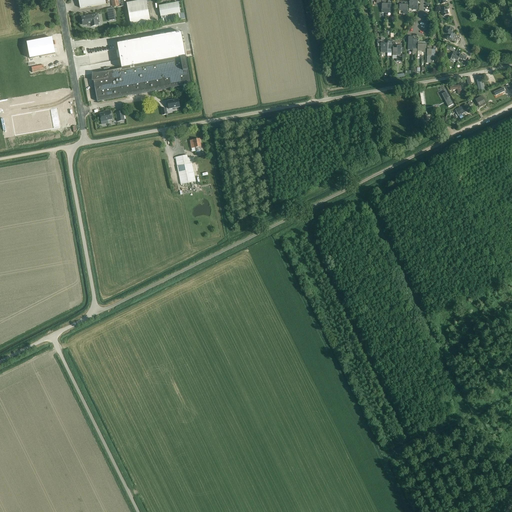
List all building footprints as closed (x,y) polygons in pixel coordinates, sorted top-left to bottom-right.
[(78,0),(80,8),(106,3),(105,0),(78,0)] [(146,0),(144,0),(127,3),(131,26),(150,22),(146,0)] [(180,13),(179,2),(159,6),(161,17),(180,13)] [(114,8),(107,9),(108,17),(115,16),(114,8)] [(180,13),(161,17),(162,23),(182,20),(180,13)] [(98,15),(91,16),(90,16),(90,17),(87,17),(86,17),(82,17),(82,16),(83,23),(83,24),(84,24),(85,25),(86,25),(91,24),(91,25),(92,26),(93,26),(94,26),(98,26),(98,23),(99,23),(98,15)] [(92,73),(92,81),(94,81),(95,87),(96,92),(96,96),(98,102),(151,92),(191,85),(186,57),(181,32),(117,44),(122,69),(98,74),(92,73)] [(448,37),(447,40),(448,40),(453,42),(456,43),(458,36),(455,35),(451,34),(450,36),(449,37),(448,37)] [(52,39),(27,44),(30,60),(55,55),(52,39)] [(458,61),(458,59),(459,57),(460,54),(453,52),(451,59),(458,61)] [(476,78),(478,93),(484,92),(482,77),(476,78)] [(450,87),(450,91),(457,90),(457,92),(458,94),(462,94),(461,92),(460,85),(450,87)] [(503,92),(505,92),(503,88),(494,92),(495,96),(503,92)] [(453,103),(446,91),(443,93),(449,105),(453,103)] [(475,100),(479,108),(485,104),(481,97),(475,100)] [(169,110),(180,108),(178,100),(167,102),(169,110)] [(466,110),(464,105),(454,110),(452,115),(456,112),(457,115),(466,110)] [(101,122),(112,120),(110,111),(106,112),(106,113),(100,114),(101,122)] [(123,111),(116,113),(117,122),(125,121),(123,111)] [(200,140),(193,141),(190,141),(191,149),(195,148),(195,152),(201,150),(201,147),(200,140)] [(193,169),(192,164),(191,158),(186,159),(185,156),(175,158),(178,173),(181,185),(195,182),(193,169)]
